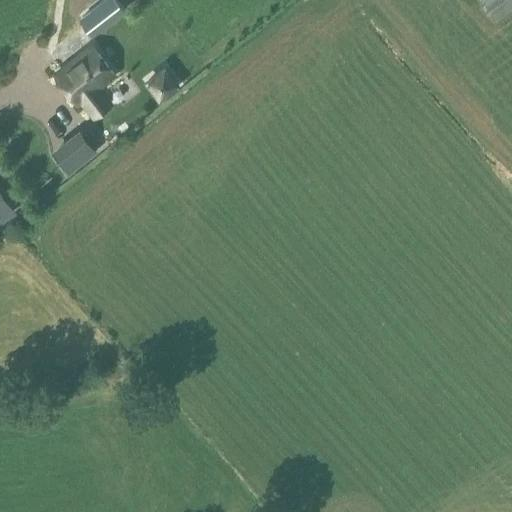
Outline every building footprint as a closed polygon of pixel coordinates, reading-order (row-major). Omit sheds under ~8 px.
[(19,0),(35,21),(61,0),(19,0)] [(119,0),(103,0),(82,17),(97,36),(129,11),(119,0)] [(511,0),(480,0),(497,19),(511,8),(511,0)] [(112,118),(99,101),(101,100),(94,91),(115,74),(93,45),(58,73),(80,102),(75,105),(82,115),(87,111),(100,127),(112,118)] [(178,84),(165,68),(149,81),(161,97),(178,84)] [(22,98),(0,98),(0,109),(23,109),(22,98)] [(41,107),(15,131),(40,159),(66,135),(41,107)] [(0,155),(4,161),(18,151),(2,130),(0,131),(0,155)] [(96,150),(82,132),(56,152),(70,169),(96,150)] [(0,219),(16,209),(0,184),(0,219)] [(96,441),(121,430),(105,396),(80,408),(96,441)]
